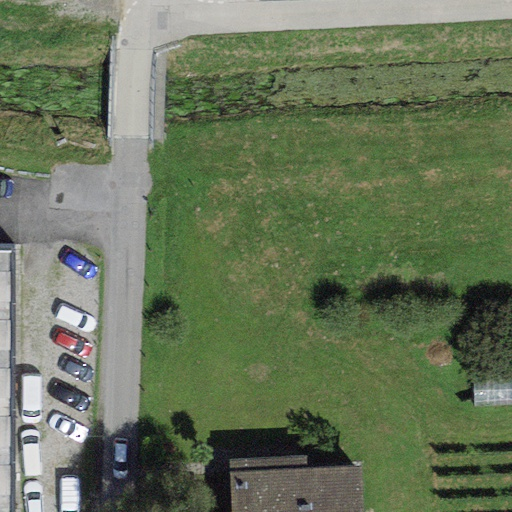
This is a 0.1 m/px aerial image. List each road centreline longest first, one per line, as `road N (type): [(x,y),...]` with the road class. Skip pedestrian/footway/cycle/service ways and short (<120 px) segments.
road 1 (residential): [(117,511),(133,48),(150,24)]
road 2 (unclassified): [(511,5),(150,24)]
road 3 (track): [(0,15),(150,24)]
road 4 (track): [(0,152),(128,178)]
